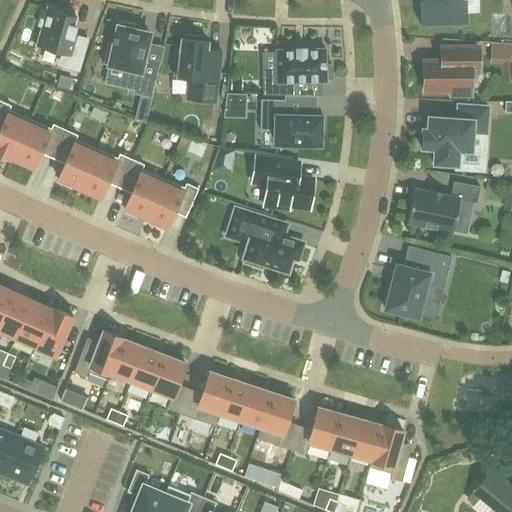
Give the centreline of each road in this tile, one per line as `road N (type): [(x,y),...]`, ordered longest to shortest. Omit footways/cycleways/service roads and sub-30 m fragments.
road 1 (residential): [(0,193),(127,254),(333,327)]
road 2 (residential): [(378,0),(387,96),(374,192),(333,327)]
